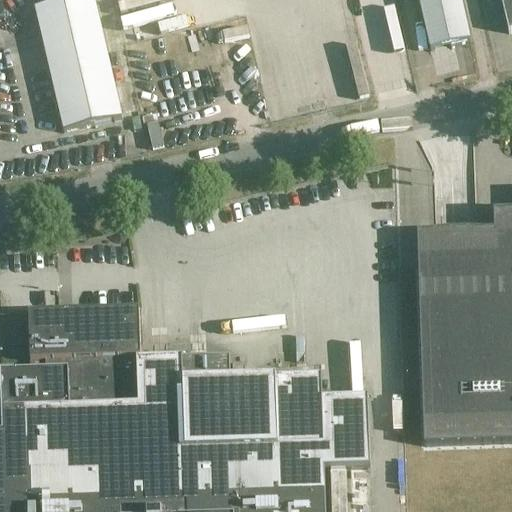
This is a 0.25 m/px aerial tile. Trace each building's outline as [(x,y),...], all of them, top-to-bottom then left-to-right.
[(84,0),(35,12),(64,134),(122,120),(93,0),(84,0)] [(470,45),(459,0),(418,0),(430,53),(470,45)] [(511,34),(511,0),(500,0),(509,36),(511,34)] [(215,210),(203,215),(210,232),(222,227),(215,210)] [(494,233),(418,236),(424,448),(511,445),(511,213),(494,214),(494,233)] [(46,375),(31,375),(0,376),(2,436),(0,435),(0,511),(325,511),(324,473),(370,471),(368,401),(322,403),(321,380),(230,383),(229,360),(141,363),(139,313),(29,316),(30,364),(45,364),(46,375)]
